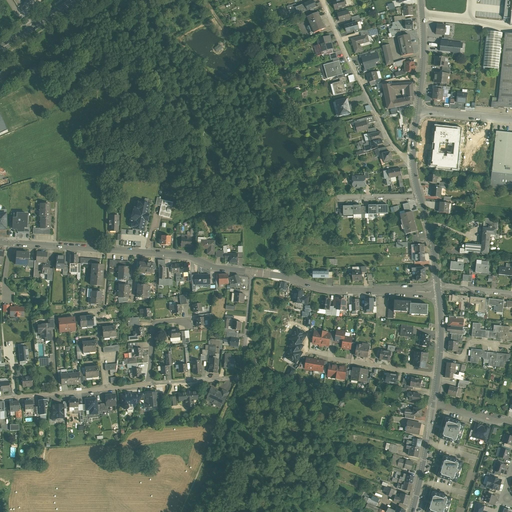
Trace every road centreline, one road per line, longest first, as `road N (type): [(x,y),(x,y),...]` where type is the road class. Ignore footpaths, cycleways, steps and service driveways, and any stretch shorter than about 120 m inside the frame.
road 1 (track): [(205,0),(308,129),(376,112)]
road 2 (residential): [(146,385),(239,378),(252,272)]
road 3 (residential): [(413,164),(394,147),(321,0)]
road 4 (residential): [(252,272),(331,291),(439,289)]
road 5 (residential): [(44,472),(91,469),(107,480),(152,479),(138,511)]
